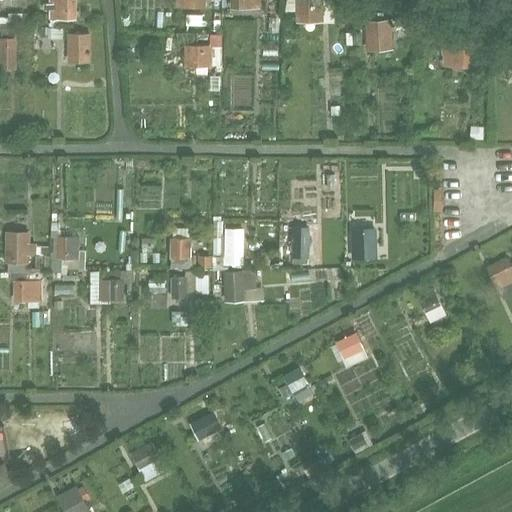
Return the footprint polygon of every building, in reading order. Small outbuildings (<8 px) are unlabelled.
[(74,0),(48,0),(48,5),(43,5),(43,10),(49,10),(49,20),(74,20),(74,0)] [(223,0),(224,9),(264,8),(263,0),(223,0)] [(324,0),(295,0),(295,22),(324,22),(324,0)] [(390,19),(364,20),(366,50),(391,49),(390,19)] [(89,34),(67,34),(66,62),(89,62),(89,34)] [(0,37),(0,67),(15,68),(15,37),(0,37)] [(470,44),(441,45),(442,68),(471,68),(470,44)] [(210,46),(185,45),(184,67),(210,68),(210,46)] [(309,227),(292,227),(291,258),(308,258),(309,227)] [(243,229),(224,229),(223,264),(242,265),(243,229)] [(375,229),(350,230),(352,259),(377,258),(375,229)] [(26,232),(4,232),(4,262),(26,262),(26,232)] [(78,238),(56,238),(56,259),(79,258),(78,238)] [(189,258),(189,238),(172,238),(172,258),(189,258)] [(511,266),(508,258),(486,267),(496,289),(511,281),(511,266)] [(256,269),(223,271),(224,302),(263,301),(262,287),(257,287),(256,269)] [(183,270),(184,277),(184,297),(185,301),(197,300),(195,270),(183,270)] [(184,277),(172,277),(172,297),(184,297),(184,277)] [(41,280),(13,280),(14,301),(41,300),(41,280)] [(435,293),(419,300),(430,322),(445,314),(435,293)] [(354,334),(335,343),(342,359),(362,350),(354,334)] [(283,376),(297,400),(311,392),(298,368),(283,376)] [(213,410),(189,422),(198,440),(222,428),(213,410)] [(151,444),(130,455),(138,471),(159,461),(151,444)] [(74,488),(58,497),(64,508),(80,500),(74,488)] [(86,511),(80,500),(64,508),(60,510),(61,511),(86,511)]
